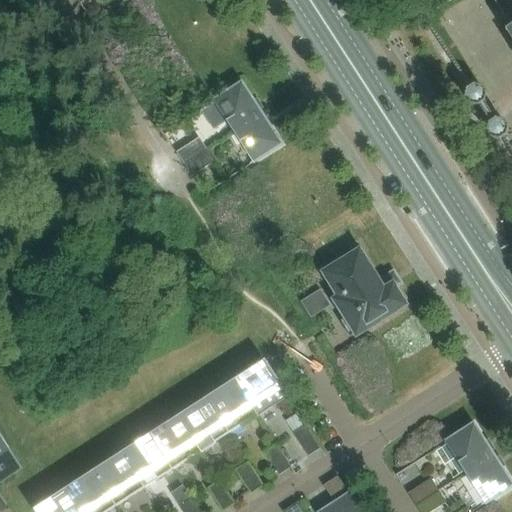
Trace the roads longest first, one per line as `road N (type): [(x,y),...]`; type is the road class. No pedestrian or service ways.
road 1 (secondary): [(507,310),(309,0)]
road 2 (residential): [(260,511),(511,352)]
